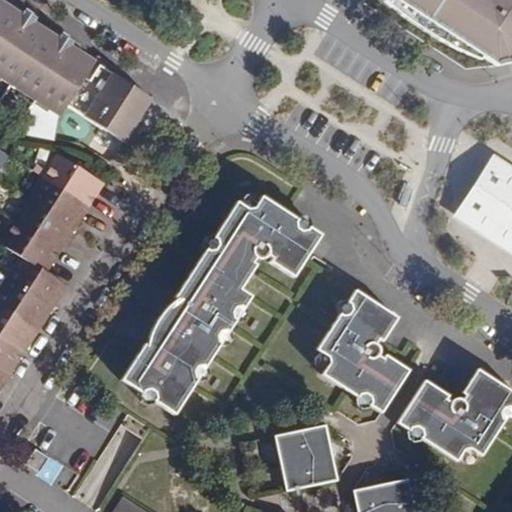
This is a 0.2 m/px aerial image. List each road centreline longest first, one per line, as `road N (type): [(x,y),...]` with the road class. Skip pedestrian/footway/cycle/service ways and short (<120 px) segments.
road 1 (residential): [(0,443),(221,96)]
road 2 (residential): [(221,96),(366,190),(407,259),(511,324)]
road 3 (residential): [(511,101),(426,84),(297,0)]
road 4 (residential): [(63,0),(221,96)]
